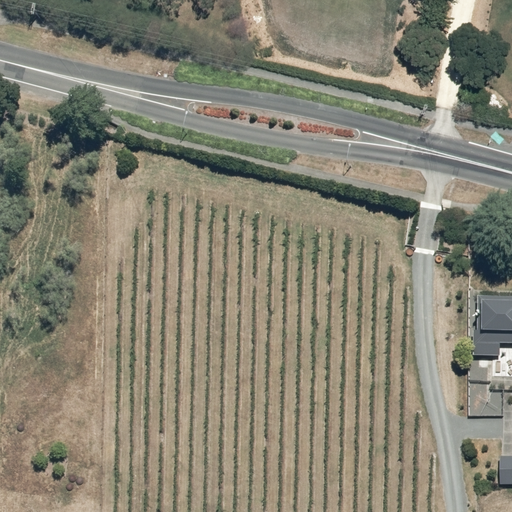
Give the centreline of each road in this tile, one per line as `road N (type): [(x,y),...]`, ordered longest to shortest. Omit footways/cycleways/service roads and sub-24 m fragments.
road 1 (secondary): [(422,149),(332,148),(230,132),(58,76)]
road 2 (secondary): [(58,76),(281,104),(386,131),(422,149)]
